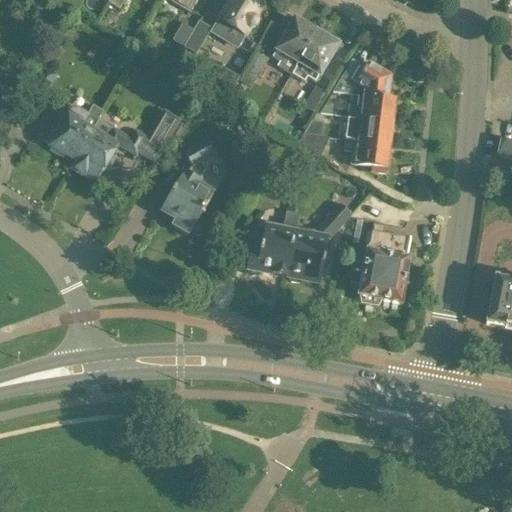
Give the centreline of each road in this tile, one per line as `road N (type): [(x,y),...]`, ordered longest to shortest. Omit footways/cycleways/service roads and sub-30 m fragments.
road 1 (residential): [(429,398),(477,42)]
road 2 (primary): [(429,398),(255,367),(88,367)]
road 3 (residential): [(88,367),(71,288),(44,248),(0,214)]
road 4 (residential): [(477,42),(424,36),(362,0)]
